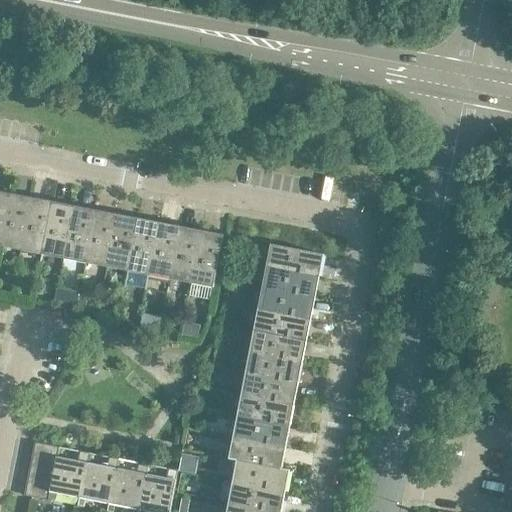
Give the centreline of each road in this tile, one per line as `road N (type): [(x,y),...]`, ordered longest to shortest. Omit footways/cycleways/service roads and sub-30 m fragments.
road 1 (residential): [(317,511),(340,401),(357,224),(0,150)]
road 2 (secondary): [(39,0),(467,83)]
road 3 (tertiary): [(410,371),(467,83)]
road 4 (residential): [(0,466),(23,330)]
road 5 (tertiary): [(386,484),(402,465),(417,386),(410,371)]
